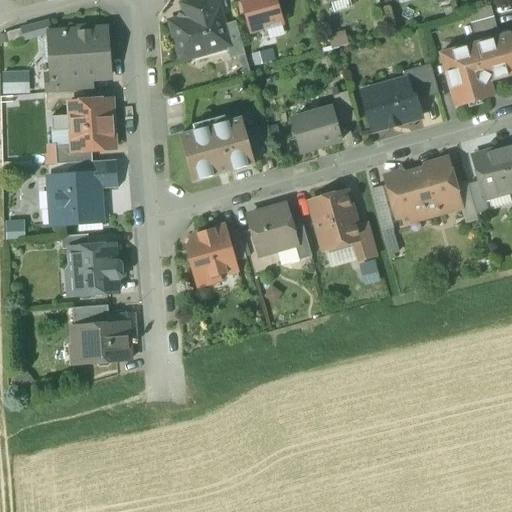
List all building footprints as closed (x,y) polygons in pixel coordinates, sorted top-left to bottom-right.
[(224,26),(216,0),(205,0),(192,4),(192,2),(181,5),(183,11),(182,12),(182,13),(179,20),(178,20),(178,21),(169,23),(181,62),(227,49),(230,48),(224,26)] [(274,0),(243,0),(241,1),(242,3),(238,4),(241,13),(245,12),(250,31),(281,23),(274,0)] [(490,8),(467,14),(473,35),(496,29),(490,8)] [(235,23),(224,26),(230,48),(227,49),(230,60),(245,56),(235,23)] [(77,33),(49,36),(52,75),(53,82),(81,80),(109,78),(106,31),(90,32),(90,27),(77,28),(77,33)] [(21,30),(6,34),(9,44),(24,40),(21,30)] [(511,40),(511,35),(440,55),(455,109),(469,105),(468,102),(479,99),(480,102),(494,98),(491,88),(488,86),(492,79),(495,81),(510,77),(509,74),(511,72),(511,40)] [(430,65),(402,73),(406,86),(408,86),(412,100),(415,100),(415,102),(438,95),(430,65)] [(1,93),(24,93),(25,72),(2,72),(1,93)] [(81,80),(53,82),(52,75),(45,76),(46,95),(82,92),(81,80)] [(390,91),(384,88),(362,94),(373,132),(420,119),(415,102),(415,100),(412,100),(408,86),(406,86),(390,91)] [(347,93),(333,97),(341,126),(355,122),(347,93)] [(111,102),(69,105),(72,145),(73,153),(91,151),(114,150),(111,102)] [(333,110),(290,122),(299,153),(341,141),(333,110)] [(241,119),(179,137),(192,183),(254,166),(241,119)] [(91,151),(73,153),(72,145),(55,146),(56,166),(68,165),(92,163),(91,151)] [(511,146),(499,150),(511,193),(511,192),(511,146)] [(499,150),(472,158),(479,182),(484,200),(511,193),(499,150)] [(403,174),(384,179),(396,219),(424,211),(426,219),(439,215),(438,212),(440,212),(439,210),(459,204),(455,189),(455,188),(447,161),(423,168),(424,171),(404,177),(403,174)] [(92,163),(68,165),(69,178),(96,176),(97,191),(118,190),(117,174),(104,175),(104,163),(92,163)] [(69,178),(58,178),(59,191),(54,192),(55,214),(61,213),(62,226),(102,223),(101,207),(98,208),(97,191),(96,176),(69,178)] [(484,200),(479,182),(468,186),(476,215),(488,212),(484,200)] [(476,215),(468,186),(455,189),(459,204),(466,224),(478,221),(476,215)] [(385,188),(370,192),(389,259),(404,255),(385,188)] [(347,193),(309,204),(322,251),(358,241),(360,241),(356,229),(357,229),(347,193)] [(285,207),(248,217),(259,256),(294,246),(296,246),(291,228),(285,207)] [(302,225),(291,228),(296,246),(294,246),(298,262),(311,258),(302,225)] [(357,229),(356,229),(360,241),(358,241),(363,260),(377,256),(369,225),(357,229)] [(224,227),(196,235),(187,251),(198,287),(221,280),(220,277),(236,272),(234,262),(226,236),(224,227)] [(238,233),(226,236),(234,262),(245,259),(238,233)] [(88,236),(61,238),(62,251),(70,250),(70,249),(89,248),(88,236)] [(89,248),(70,249),(70,250),(73,297),(93,296),(96,298),(101,297),(104,295),(117,294),(116,281),(119,281),(122,277),(121,266),(118,263),(115,263),(114,246),(89,248)] [(108,307),(72,310),(73,329),(109,326),(108,307)] [(73,329),(72,329),(73,347),(77,346),(78,365),(94,364),(99,368),(107,367),(111,363),(130,361),(127,325),(109,326),(73,329)]
